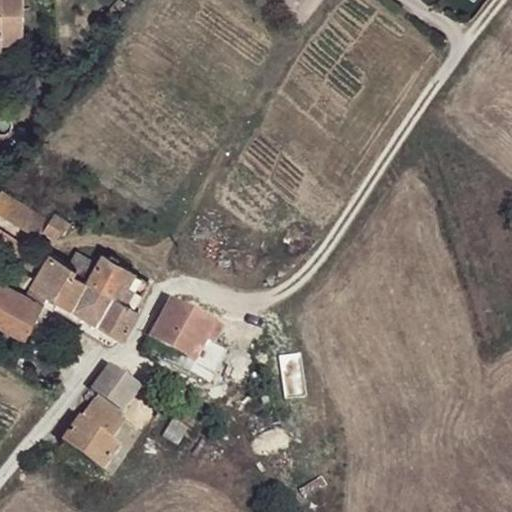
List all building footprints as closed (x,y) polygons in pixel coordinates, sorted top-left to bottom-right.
[(0,0),(0,56),(2,57),(2,44),(24,44),(24,18),(24,9),(24,0),(0,0)] [(51,221),(2,190),(0,193),(0,212),(40,238),(44,230),(51,221)] [(44,230),(58,239),(64,227),(68,221),(69,221),(56,213),(51,221),(44,230)] [(0,228),(0,248),(35,272),(45,257),(0,228)] [(51,255),(33,284),(51,294),(62,300),(87,314),(100,322),(128,270),(117,264),(108,260),(102,256),(98,264),(77,253),(70,265),(51,255)] [(111,255),(108,260),(117,264),(119,260),(111,255)] [(150,282),(128,270),(100,322),(123,338),(139,309),(136,307),(150,282)] [(0,326),(25,340),(51,294),(33,284),(26,297),(0,282),(0,326)] [(87,314),(62,300),(57,309),(82,323),(87,314)] [(222,329),(171,302),(150,341),(194,365),(215,375),(228,351),(214,344),(222,329)] [(194,365),(150,341),(144,352),(188,376),(194,365)] [(109,366),(92,390),(98,395),(124,413),(141,388),(109,366)] [(124,413),(98,395),(94,400),(120,418),(124,413)] [(120,418),(94,400),(63,444),(110,477),(135,442),(119,431),(126,422),(120,418)]
